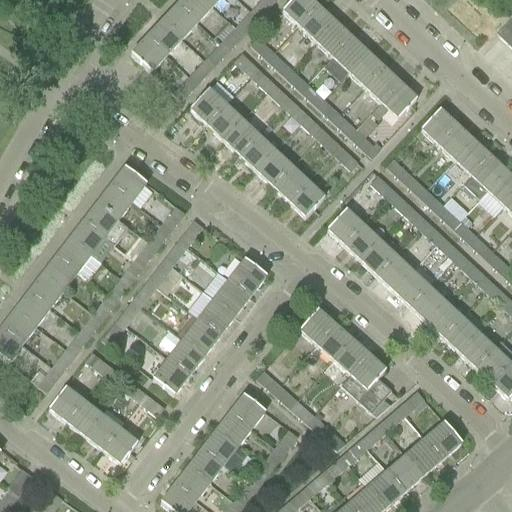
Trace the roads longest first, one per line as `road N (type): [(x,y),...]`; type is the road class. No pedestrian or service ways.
road 1 (residential): [(309,275),(55,96)]
road 2 (residential): [(128,511),(309,275)]
road 3 (residential): [(511,462),(309,275)]
road 4 (residential): [(511,127),(376,0)]
road 5 (residential): [(105,511),(0,433)]
